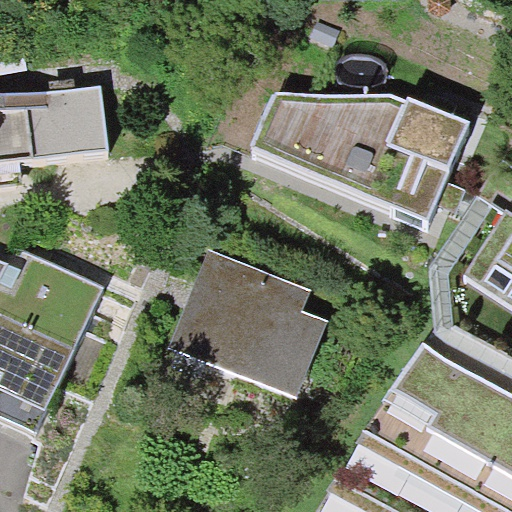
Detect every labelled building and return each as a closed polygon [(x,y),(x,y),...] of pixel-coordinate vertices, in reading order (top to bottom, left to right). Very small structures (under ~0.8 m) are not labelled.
[(0,162),(121,148),(113,80),(0,93),(0,162)] [(445,194),(469,137),(389,103),(274,104),(251,158),(428,233),(445,194)] [(511,223),(508,221),(469,281),(511,308),(511,223)] [(0,424),(40,442),(109,285),(0,237),(0,424)] [(173,356),(292,406),(326,325),(306,316),(314,297),(215,256),(173,356)] [(511,511),(511,398),(426,352),(322,511),(511,511)]
